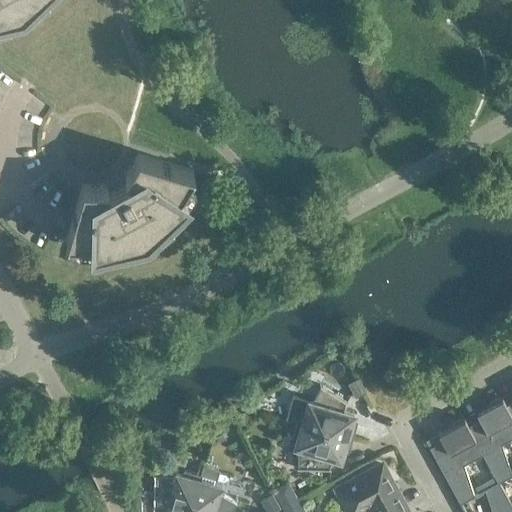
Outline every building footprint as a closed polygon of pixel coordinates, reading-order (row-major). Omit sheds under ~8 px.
[(0,0),(0,21),(23,13),(23,12),(24,11),(25,12),(41,0),(0,0)] [(124,175),(116,180),(107,185),(82,184),(65,240),(91,240),(91,248),(118,242),(120,250),(147,239),(146,238),(148,237),(149,238),(172,221),(167,215),(186,196),(180,192),(193,170),(138,153),(124,175)] [(357,377),(346,383),(354,397),(365,391),(357,377)] [(302,406),(297,422),(351,437),(355,424),(347,422),(350,412),(343,410),(345,401),(347,402),(347,401),(320,384),(319,385),(321,386),(312,401),(308,400),(305,407),(302,406)] [(506,404),(502,397),(501,397),(501,398),(476,411),(480,419),(468,425),(467,425),(483,453),(482,453),(497,481),(499,481),(511,475),(501,443),(511,437),(511,416),(505,405),(506,404)] [(468,425),(464,417),(463,418),(438,432),(442,439),(430,446),(429,445),(428,445),(460,503),(474,495),(463,464),(482,453),(483,453),(467,425),(468,425)] [(351,437),(297,422),(293,437),(296,438),(294,446),(299,447),(298,466),(296,466),(296,467),(330,468),(330,467),(328,467),(331,457),(336,458),(339,448),(347,450),(351,437)] [(393,484),(382,464),(337,488),(350,511),(354,511),(370,503),(374,511),(407,511),(398,494),(400,493),(400,492),(397,493),(393,485),(396,484),(395,483),(393,484)] [(188,511),(200,475),(185,470),(183,474),(176,472),(175,475),(155,475),(155,473),(153,473),(152,509),(154,509),(154,507),(164,511),(163,511),(188,511)] [(215,479),(200,475),(188,511),(228,511),(237,497),(236,497),(235,499),(220,490),(222,485),(214,483),(215,479)] [(511,511),(511,505),(499,481),(497,481),(484,488),(492,511),(511,511)] [(272,493),(261,499),(267,511),(270,511),(279,507),(272,493)]
